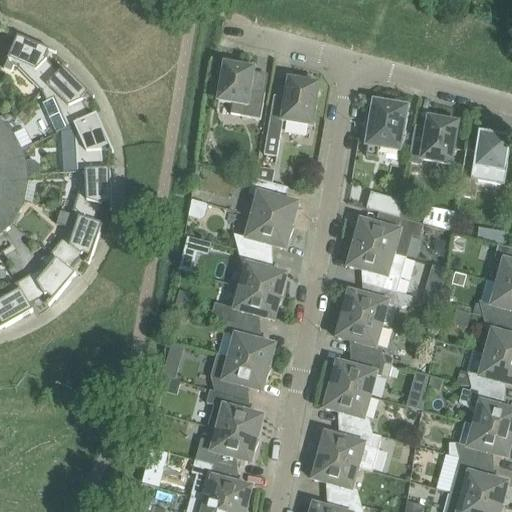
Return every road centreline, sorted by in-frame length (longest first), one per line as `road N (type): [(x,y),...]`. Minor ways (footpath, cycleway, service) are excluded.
road 1 (residential): [(277,511),(354,64)]
road 2 (residential): [(511,109),(354,64)]
road 3 (residential): [(354,64),(228,31)]
